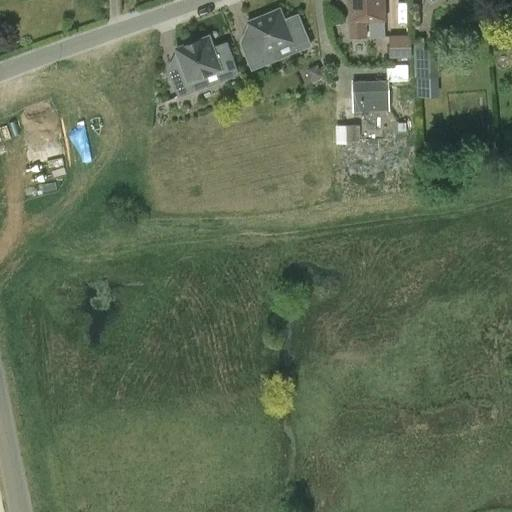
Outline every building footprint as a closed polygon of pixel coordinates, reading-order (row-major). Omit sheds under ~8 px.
[(383,0),(348,0),(350,38),(365,38),(364,24),(370,24),(370,21),(384,20),(383,0)] [(292,43),(296,53),(311,46),(298,16),(284,21),(279,10),(248,24),(254,39),(241,44),(252,71),(280,59),(276,49),(292,43)] [(413,58),(412,35),(390,37),(391,59),(413,58)] [(177,49),(178,52),(169,68),(179,96),(238,75),(228,44),(214,49),(210,37),(177,49)] [(440,77),(438,50),(430,51),(423,51),(423,39),(415,39),(416,78),(440,77)] [(317,65),(306,70),(310,81),(322,77),(317,65)] [(353,112),(390,111),(389,82),(408,81),(408,66),(387,67),(388,82),(352,83),(353,112)] [(242,89),(240,102),(252,104),(254,91),(242,89)] [(405,122),(397,123),(398,131),(406,131),(405,122)] [(360,140),(360,126),(347,126),(347,140),(360,140)]
